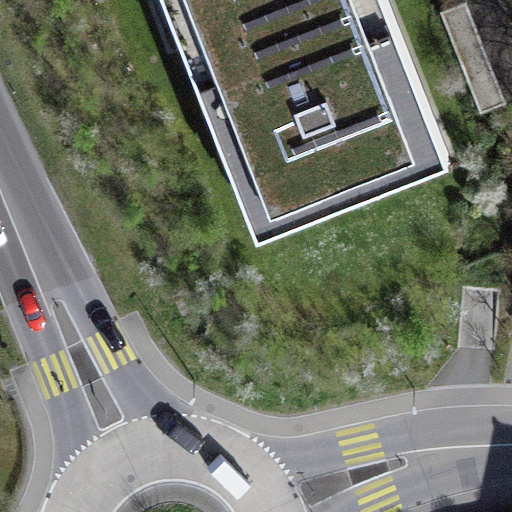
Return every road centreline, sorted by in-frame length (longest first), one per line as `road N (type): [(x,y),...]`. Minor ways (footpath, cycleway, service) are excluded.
road 1 (tertiary): [(0,163),(123,460)]
road 2 (residential): [(275,509),(375,469),(511,442)]
road 3 (tertiary): [(275,509),(233,459),(203,447),(171,444),(123,460)]
